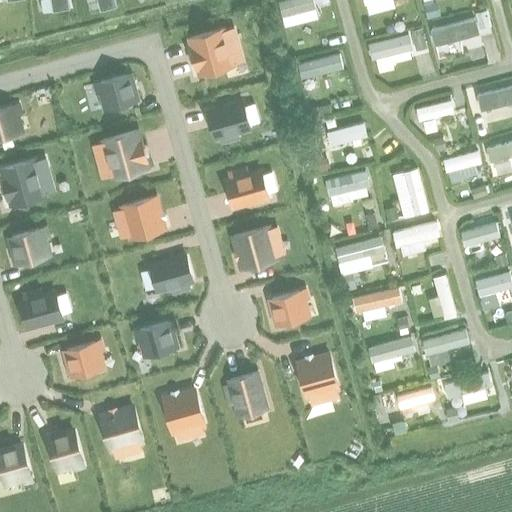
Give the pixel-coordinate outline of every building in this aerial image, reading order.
[(50,0),(52,11),(69,8),(67,0),(50,0)] [(96,0),(100,10),(116,6),(114,0),(96,0)] [(314,7),(312,0),(279,0),(276,1),(280,16),(314,7)] [(479,32),(475,16),(429,28),(433,44),(479,32)] [(191,44),(189,45),(195,68),(198,67),(199,73),(234,64),(226,36),(237,33),(235,27),(225,29),(224,27),(189,36),(191,44)] [(412,48),(409,33),(367,43),(371,58),(412,48)] [(342,68),(339,53),(297,63),(301,78),(342,68)] [(100,80),(94,82),(97,92),(103,91),(107,106),(134,99),(128,73),(100,80)] [(511,103),(511,84),(477,93),(481,110),(511,103)] [(10,102),(0,104),(0,136),(18,131),(13,113),(18,112),(15,100),(10,102)] [(243,100),(206,110),(212,133),(219,132),(221,139),(238,135),(236,127),(249,124),(243,100)] [(454,112),(451,100),(415,108),(418,120),(454,112)] [(366,136),(362,122),(326,131),(330,145),(366,136)] [(103,140),(93,143),(96,154),(106,152),(112,175),(147,166),(145,159),(147,158),(142,136),(139,137),(137,130),(103,139),(103,140)] [(511,156),(511,140),(485,146),(489,161),(511,156)] [(480,163),(477,151),(444,159),(447,171),(480,163)] [(3,174),(1,175),(6,197),(9,197),(11,204),(45,195),(39,170),(47,167),(45,157),(36,160),(36,158),(1,167),(3,174)] [(230,177),(226,179),(233,206),(270,196),(262,169),(248,173),(246,166),(229,171),(230,177)] [(417,168),(403,171),(413,214),(427,211),(417,168)] [(368,186),(364,170),(326,180),(330,196),(368,186)] [(124,206),(114,208),(117,217),(126,215),(131,236),(166,227),(157,193),(123,202),(124,206)] [(438,235),(434,220),(392,231),(396,246),(438,235)] [(499,238),(495,222),(461,231),(465,246),(499,238)] [(269,223),(232,233),(241,266),(278,256),(272,234),(279,232),(277,224),(270,226),(269,223)] [(39,226),(9,233),(17,261),(46,254),(42,237),(48,235),(45,224),(39,226)] [(384,250),(380,235),(337,246),(340,261),(384,250)] [(185,253),(149,262),(156,289),(170,286),(171,291),(189,286),(188,281),(192,280),(185,253)] [(511,286),(511,280),(509,270),(473,279),(477,296),(511,286)] [(445,274),(433,277),(444,318),(455,315),(445,274)] [(305,286),(271,295),(278,323),(306,316),(302,300),(308,298),(305,286)] [(401,302),(398,287),(353,296),(357,312),(401,302)] [(56,289),(20,299),(27,326),(63,317),(56,289)] [(139,326),(134,327),(137,339),(142,337),(147,353),(174,346),(167,319),(139,326)] [(468,342),(464,327),(421,339),(425,354),(468,342)] [(415,352),(411,336),(367,347),(371,363),(415,352)] [(94,339),(67,346),(74,373),(101,366),(97,350),(101,348),(98,338),(94,339)] [(329,351),(295,360),(304,394),(327,388),(329,396),(337,394),(335,386),(338,385),(329,351)] [(491,386),(487,370),(443,383),(447,398),(491,386)] [(231,382),(225,384),(230,403),(236,401),(240,417),(265,411),(254,371),(230,377),(231,382)] [(434,399),(430,385),(395,394),(399,408),(434,399)] [(196,388),(163,396),(172,430),(193,425),(195,432),(204,430),(202,422),(205,422),(196,388)] [(133,403),(101,411),(111,450),(113,449),(115,456),(132,451),(131,445),(143,441),(133,403)] [(74,426),(46,433),(55,467),(72,463),(73,468),(84,466),(83,460),(74,426)] [(22,440),(0,445),(0,466),(4,482),(20,477),(22,482),(33,479),(31,474),(22,440)]
